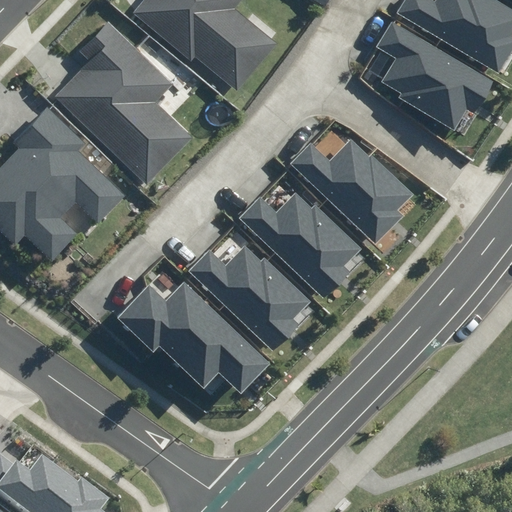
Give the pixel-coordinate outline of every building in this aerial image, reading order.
[(195,56),(237,91),(277,44),(235,9),(242,0),(146,0),(134,14),(190,62),(195,56)] [(431,0),(405,0),(398,13),(500,74),(511,53),(511,8),(497,0),(436,0),(435,2),(431,0)] [(402,92),(398,98),(455,130),(467,109),(475,114),(494,80),(391,22),(377,47),(396,58),(382,81),(402,92)] [(55,96),(146,184),(192,137),(156,101),(172,85),(108,23),(79,52),(89,62),(55,96)] [(26,235),(52,260),(78,234),(61,217),(76,201),(98,223),(125,196),(79,152),(86,145),(48,107),(13,143),(17,148),(0,165),(0,228),(17,245),(26,235)] [(288,163),(377,244),(403,215),(398,211),(413,194),(353,140),(333,162),(310,140),(288,163)] [(241,216),(323,298),(350,271),(344,265),(361,249),(316,204),(312,209),(296,194),(277,213),(260,197),(241,216)] [(188,271),(273,351),(299,324),(293,319),(311,301),(265,257),(261,262),(244,246),(226,266),(208,250),(188,271)] [(220,372),(242,393),(270,364),(185,283),(167,302),(149,285),(118,317),(154,351),(159,346),(204,389),(220,372)] [(0,452),(0,491),(26,511),(105,511),(102,509),(110,498),(81,475),(78,479),(43,452),(30,470),(16,459),(13,463),(0,452)]
